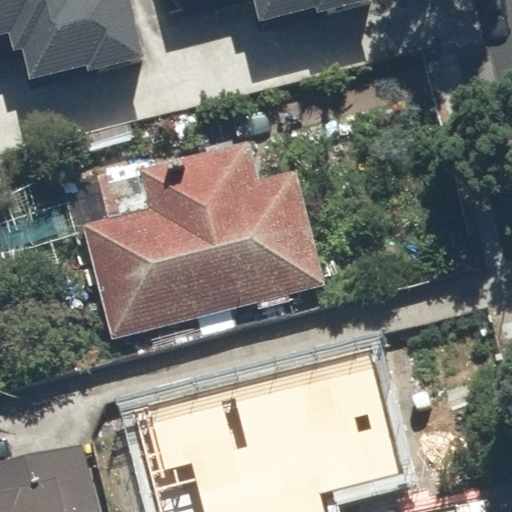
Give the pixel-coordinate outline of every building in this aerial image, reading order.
[(0,0),(0,49),(7,48),(10,63),(21,61),(29,94),(141,68),(125,0),(0,0)] [(172,0),(174,5),(194,0),(241,0),(242,6),(255,3),(262,34),(374,8),(371,0),(172,0)] [(83,232),(109,346),(324,294),(296,178),(260,187),(251,148),(133,177),(143,217),(83,232)] [(0,216),(0,261),(11,258),(0,216)] [(126,413),(150,511),(318,511),(314,494),(408,471),(378,352),(126,413)] [(93,511),(77,450),(0,470),(0,511),(93,511)]
